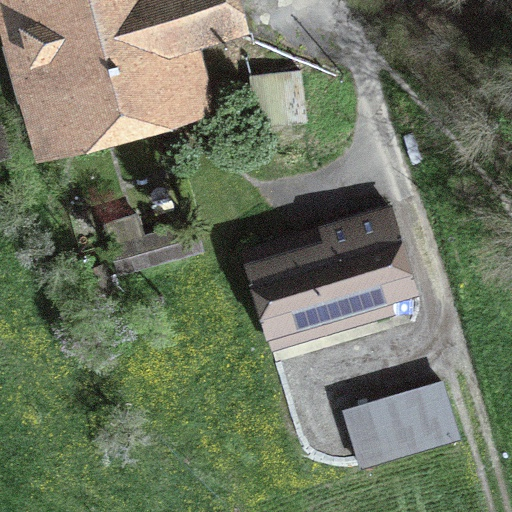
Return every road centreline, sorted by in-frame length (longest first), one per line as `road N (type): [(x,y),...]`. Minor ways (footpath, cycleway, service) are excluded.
road 1 (track): [(504,511),(380,123)]
road 2 (track): [(511,191),(417,77),(353,54)]
